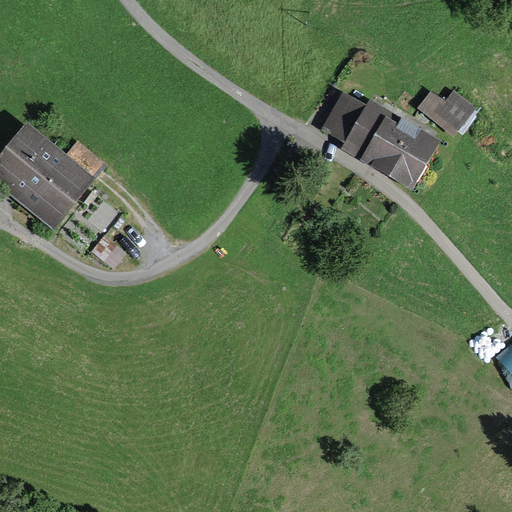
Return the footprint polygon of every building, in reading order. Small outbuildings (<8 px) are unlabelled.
[(453,137),(476,108),(453,90),(445,101),(431,90),(417,108),(453,137)] [(412,192),(442,142),(370,100),(366,106),(343,92),(320,130),(344,144),(340,150),(412,192)] [(103,161),(77,140),(64,155),(24,123),(0,152),(0,188),(55,232),(96,181),(90,177),(103,161)] [(105,235),(94,252),(116,267),(127,251),(105,235)] [(511,346),(500,357),(511,371),(511,346)]
